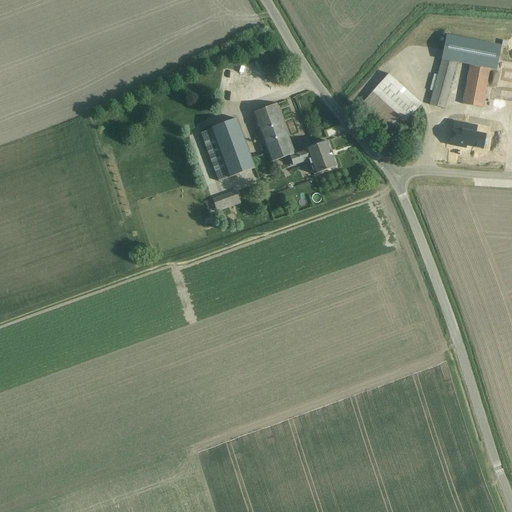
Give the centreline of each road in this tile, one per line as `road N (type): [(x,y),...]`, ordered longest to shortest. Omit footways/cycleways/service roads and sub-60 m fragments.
road 1 (unclassified): [(511,497),(394,179)]
road 2 (unclassified): [(394,179),(306,71),(264,0)]
